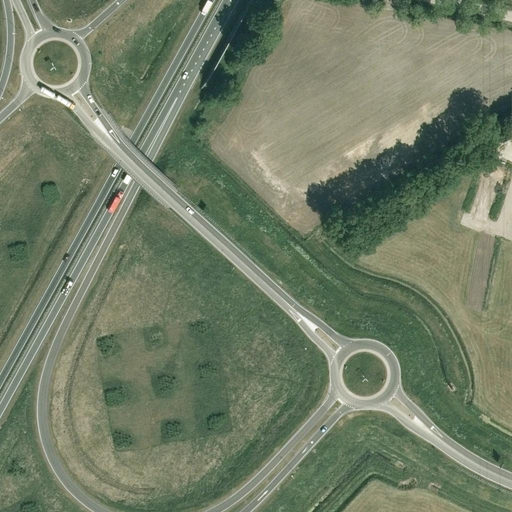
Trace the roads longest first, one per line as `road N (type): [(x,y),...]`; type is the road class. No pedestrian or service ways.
road 1 (trunk): [(97,511),(49,457),(40,412),(45,377),(173,96)]
road 2 (trunk): [(210,0),(0,381)]
road 3 (primary): [(70,90),(340,355)]
road 4 (trunk): [(0,414),(173,96)]
road 5 (trunk): [(337,391),(217,511)]
road 6 (unclassified): [(385,396),(447,446),(511,481)]
road 7 (trunk): [(245,511),(349,403)]
